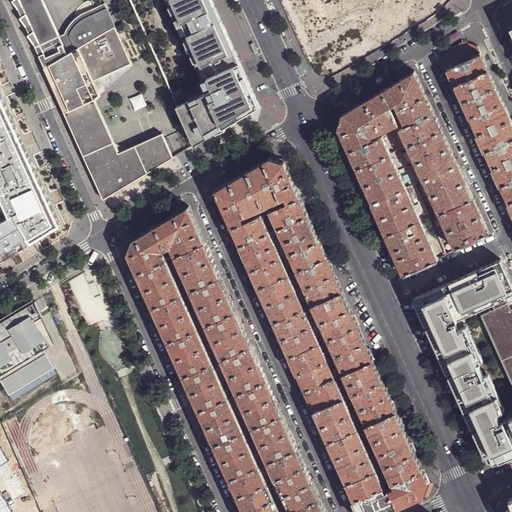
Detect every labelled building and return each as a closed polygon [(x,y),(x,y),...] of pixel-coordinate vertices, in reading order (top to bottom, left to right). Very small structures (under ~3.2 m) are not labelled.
[(14,0),(45,67),(115,26),(106,9),(100,12),(96,8),(83,16),(83,15),(78,18),(74,22),(69,27),(67,32),(65,36),(64,37),(67,44),(63,46),(60,39),(42,0),(14,0)] [(196,145),(260,106),(254,92),(244,71),(212,0),(166,0),(202,80),(209,77),(214,89),(178,106),(196,145)] [(174,158),(163,133),(120,153),(95,99),(100,95),(98,88),(112,82),(109,74),(132,63),(115,26),(45,67),(58,96),(105,199),(174,158)] [(444,64),(447,71),(481,54),(478,47),(469,44),(464,42),(448,52),(444,64)] [(481,54),(447,71),(451,78),(458,94),(462,102),(496,86),(481,54)] [(415,71),(383,90),(391,108),(392,108),(396,106),(398,109),(427,97),(415,71)] [(474,129),(477,135),(511,119),(496,86),(462,102),(467,112),(474,129)] [(0,90),(0,260),(62,225),(0,90)] [(383,90),(366,101),(381,133),(399,125),(394,111),(392,108),(391,108),(383,90)] [(429,103),(427,97),(398,109),(406,126),(434,114),(429,103)] [(344,141),(349,152),(373,142),(371,138),(381,133),(366,101),(343,115),(338,129),(344,141)] [(406,126),(400,129),(408,146),(442,131),(438,121),(434,114),(406,126)] [(489,162),(493,169),(511,160),(511,121),(511,119),(477,135),(481,143),(489,162)] [(446,139),(442,131),(408,146),(416,164),(450,148),(446,139)] [(354,165),(357,170),(391,154),(383,137),(373,142),(349,152),(354,165)] [(454,157),(450,148),(416,164),(423,180),(458,165),(454,157)] [(362,182),(364,187),(398,172),(391,154),(357,170),(362,182)] [(272,157),(266,161),(283,199),(285,204),(302,197),(293,178),(285,161),(272,157)] [(506,198),(508,204),(511,202),(511,160),(493,169),(496,176),(506,198)] [(255,167),(249,171),(265,207),(283,199),(266,161),(255,167)] [(462,173),(458,165),(423,180),(431,197),(465,182),(462,173)] [(239,177),(232,181),(247,215),(265,207),(249,171),(239,177)] [(369,197),(372,204),(406,188),(398,172),(364,187),(369,197)] [(232,181),(216,191),(230,222),(232,228),(249,220),(247,215),(232,181)] [(469,190),(465,182),(431,197),(439,215),(473,199),(469,190)] [(376,213),(379,220),(413,204),(406,188),(372,204),(376,213)] [(285,204),(272,210),(280,228),(310,215),(305,205),(302,197),(285,204)] [(476,206),(473,199),(439,215),(447,232),(481,216),(476,206)] [(383,229),(386,236),(420,220),(413,204),(379,220),(383,229)] [(173,217),(158,226),(168,248),(173,246),(177,256),(207,242),(191,206),(173,217)] [(237,239),(240,246),(271,232),(263,214),(249,220),(232,228),(237,239)] [(310,215),(280,228),(291,253),(321,240),(315,226),(310,215)] [(485,224),(481,216),(447,232),(455,249),(489,233),(485,224)] [(396,258),(404,275),(438,259),(420,220),(386,236),(396,258)] [(129,254),(138,274),(168,260),(164,250),(168,248),(158,226),(146,233),(135,240),(129,254)] [(247,260),(252,271),(282,257),(271,232),(240,246),(247,260)] [(321,240),(291,253),(299,271),(328,257),(325,249),(321,240)] [(207,242),(177,256),(185,273),(214,260),(210,249),(207,242)] [(257,282),(259,288),(289,275),(282,257),(252,271),(257,282)] [(328,257),(299,271),(306,288),(336,274),(332,264),(328,257)] [(511,294),(511,283),(501,259),(414,298),(486,457),(495,452),(500,462),(511,456),(511,416),(504,421),(458,319),(479,310),(511,294)] [(143,284),(146,291),(176,277),(168,260),(138,274),(143,284)] [(214,260),(185,273),(193,290),(222,277),(217,266),(214,260)] [(336,274),(306,288),(314,305),(344,292),(340,282),(336,274)] [(264,298),(267,305),(297,292),(289,275),(259,288),(264,298)] [(150,301),(153,308),(184,294),(176,277),(146,291),(150,301)] [(222,277),(193,290),(200,307),(230,294),(225,284),(222,277)] [(272,316),(275,322),(305,309),(297,292),(267,305),(272,316)] [(344,292),(314,305),(322,322),(352,309),(347,298),(344,292)] [(158,317),(161,325),(191,311),(184,294),(153,308),(158,317)] [(230,294),(200,307),(208,324),(237,311),(232,300),(230,294)] [(511,294),(479,310),(511,384),(511,294)] [(0,320),(0,381),(6,391),(7,392),(52,365),(43,350),(28,325),(41,317),(35,302),(33,303),(32,301),(0,320)] [(280,333),(282,339),(312,326),(305,309),(275,322),(280,333)] [(352,309),(322,322),(329,339),(359,326),(355,316),(352,309)] [(191,311),(161,325),(165,334),(169,342),(199,328),(191,311)] [(237,311),(208,324),(216,341),(245,328),(241,318),(237,311)] [(41,317),(28,325),(43,350),(53,344),(41,317)] [(287,349),(290,356),(320,343),(312,326),(282,339),(287,349)] [(362,332),(359,326),(329,339),(337,356),(367,343),(362,332)] [(173,352),(176,359),(207,345),(199,328),(169,342),(173,352)] [(245,328),(216,341),(224,359),(253,345),(249,336),(245,328)] [(328,360),(320,343),(290,356),(298,374),(328,360)] [(371,352),(367,343),(337,356),(345,373),(375,360),(371,352)] [(181,370),(184,377),(215,363),(207,345),(176,359),(181,370)] [(253,345),(224,359),(231,376),(261,362),(256,353),(253,345)] [(335,377),(328,360),(298,374),(302,384),(306,391),(335,377)] [(375,360),(345,373),(354,394),(384,380),(379,368),(375,360)] [(261,362),(231,376),(239,393),(268,380),(264,370),(261,362)] [(189,387),(192,394),(222,380),(215,363),(184,377),(189,387)] [(52,365),(7,392),(12,401),(57,374),(52,365)] [(311,403),(315,411),(345,398),(335,377),(306,391),(311,403)] [(197,403),(200,411),(230,397),(222,380),(192,394),(197,403)] [(268,380),(239,393),(246,410),(276,397),(272,387),(268,380)] [(386,385),(384,380),(354,394),(360,409),(391,395),(386,385)] [(394,403),(391,395),(360,409),(367,425),(398,411),(394,403)] [(204,421),(207,428),(237,414),(230,397),(200,411),(204,421)] [(276,397),(246,410),(254,427),(284,414),(279,403),(276,397)] [(351,413),(345,398),(315,411),(319,421),(321,426),(351,413)] [(400,416),(398,411),(367,425),(374,440),(405,427),(400,416)] [(358,429),(351,413),(321,426),(326,435),(329,442),(358,429)] [(211,436),(215,445),(245,431),(237,414),(207,428),(211,436)] [(284,414),(254,427),(262,444),(292,431),(286,419),(284,414)] [(412,442),(405,427),(374,440),(386,466),(416,452),(412,442)] [(365,445),(358,429),(329,442),(333,451),(336,458),(365,445)] [(220,455),(223,462),(253,449),(245,431),(215,445),(220,455)] [(292,431),(262,444),(270,462),(299,448),(295,438),(292,431)] [(347,483),(377,470),(365,445),(336,458),(339,465),(344,476),(347,483)] [(299,448),(270,462),(277,479),(307,466),(302,455),(299,448)] [(228,473),(230,479),(261,465),(253,449),(223,462),(228,473)] [(416,452),(386,466),(393,483),(424,469),(419,458),(416,452)] [(235,488),(238,496),(268,483),(261,465),(230,479),(235,488)] [(307,466),(277,479),(284,495),(314,482),(310,473),(307,466)] [(424,469),(393,483),(395,487),(390,490),(391,490),(398,507),(408,503),(424,496),(429,482),(427,476),(424,469)] [(383,487),(384,487),(377,470),(347,483),(352,493),(355,500),(383,487)] [(314,482),(284,495),(292,511),(321,498),(317,488),(314,482)] [(243,507),(245,511),(247,511),(276,499),(268,483),(238,496),(243,507)] [(359,510),(359,511),(386,511),(387,511),(398,507),(391,490),(386,492),(383,487),(355,500),(359,510)] [(321,498),(292,511),(291,511),(327,511),(324,504),(321,498)] [(281,511),(276,499),(247,511),(281,511)]
